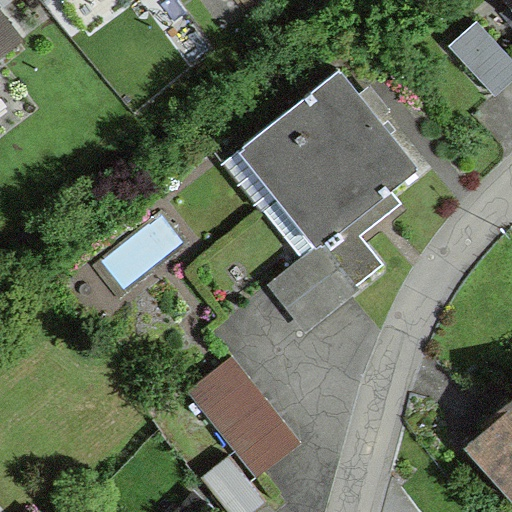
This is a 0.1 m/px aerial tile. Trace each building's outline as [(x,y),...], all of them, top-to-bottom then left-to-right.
[(487,92),(511,68),(511,67),(471,23),(445,47),(487,92)] [(373,119),(333,70),(246,140),(286,190),(373,119)] [(326,239),(412,169),(373,119),(286,190),(326,239)] [(287,305),(335,267),(316,243),(268,281),(287,305)] [(306,328),(353,291),(335,267),(287,305),(306,328)] [(253,478),(296,444),(227,356),(184,391),(253,478)] [(511,400),(486,423),(488,425),(465,446),(511,499),(511,400)] [(230,462),(207,480),(231,511),(266,511),(268,510),(230,462)]
